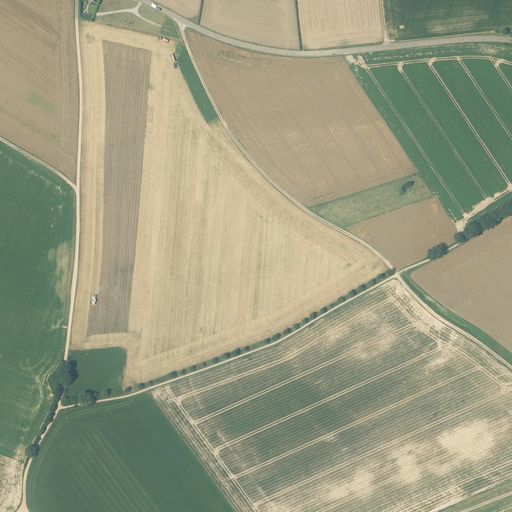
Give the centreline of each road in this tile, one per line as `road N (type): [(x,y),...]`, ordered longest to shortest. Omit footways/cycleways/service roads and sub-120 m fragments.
road 1 (unclassified): [(511,40),(285,52),(227,41),(143,0)]
road 2 (track): [(57,408),(131,394),(278,343),(396,273)]
road 3 (track): [(396,273),(258,169),(220,120),(177,17)]
road 4 (track): [(57,408),(77,190)]
road 5 (track): [(77,190),(76,0)]
road 6 (track): [(511,368),(435,316),(396,273)]
road 7 (track): [(511,211),(396,273)]
